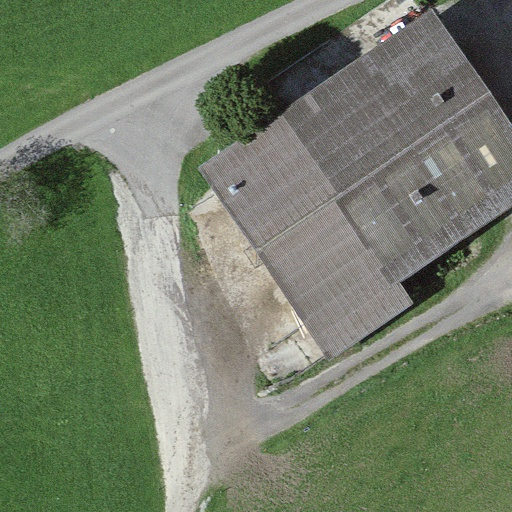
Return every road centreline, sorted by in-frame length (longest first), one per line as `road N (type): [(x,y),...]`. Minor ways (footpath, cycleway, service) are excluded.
road 1 (track): [(195,511),(216,431),(122,114)]
road 2 (unclassified): [(359,0),(0,176)]
